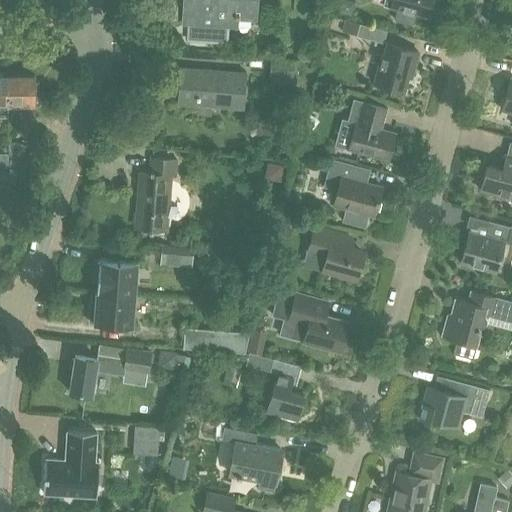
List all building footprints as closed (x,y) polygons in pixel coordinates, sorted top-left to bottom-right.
[(183,0),(182,23),(226,26),(227,17),(250,18),(251,0),(183,0)] [(383,0),(382,4),(396,8),(394,16),(397,20),(409,23),(413,21),(415,13),(427,16),(431,0),(383,0)] [(342,31),(356,35),(383,42),(386,30),(345,19),(342,31)] [(245,32),(261,32),(261,20),(246,20),(245,32)] [(411,76),(417,51),(387,43),(383,56),(381,56),(374,83),(403,90),(407,75),(411,76)] [(294,67),(269,66),(268,82),(293,83),(294,67)] [(242,108),(245,72),(180,67),(178,103),(242,108)] [(0,74),(0,114),(8,114),(8,104),(9,74),(0,74)] [(9,74),(8,104),(27,103),(23,116),(33,119),(38,103),(38,94),(34,94),(33,74),(9,74)] [(511,79),(510,79),(501,108),(511,110),(511,79)] [(355,121),(348,145),(348,148),(388,159),(395,132),(380,128),(386,107),(363,101),(357,122),(355,121)] [(18,167),(25,144),(14,141),(9,164),(18,167)] [(511,141),(509,141),(502,168),(486,164),(480,189),(508,197),(507,201),(511,202),(511,141)] [(175,175),(176,159),(150,157),(149,172),(140,171),(136,227),(166,229),(170,175),(175,175)] [(336,189),(332,204),(345,208),(342,219),(365,225),(368,214),(373,215),(381,186),(349,178),(353,164),(331,158),(323,186),(336,189)] [(282,179),(285,162),(268,159),(265,175),(282,179)] [(0,182),(13,187),(17,174),(0,168),(0,182)] [(282,214),(278,227),(287,229),(291,216),(282,214)] [(470,225),(469,230),(460,261),(495,271),(503,240),(511,242),(511,237),(511,226),(469,215),(467,225),(470,225)] [(356,278),(363,253),(337,246),(340,234),(314,227),(308,248),(326,253),(321,269),(356,278)] [(191,263),(193,247),(157,245),(156,260),(191,263)] [(137,262),(95,258),(93,279),(97,280),(96,290),(134,293),(137,262)] [(382,285),(387,268),(376,265),(371,282),(382,285)] [(272,314),(288,318),(307,324),(303,340),(337,349),(345,320),(316,312),(320,299),(279,288),(272,314)] [(448,319),(445,318),(440,336),(456,340),(453,353),(472,358),(484,314),(511,321),(511,300),(469,289),(466,300),(454,297),(448,319)] [(131,325),(134,293),(96,290),(95,301),(91,301),(89,322),(131,325)] [(203,349),(244,352),(244,350),(249,331),(204,328),(203,349)] [(248,342),(246,351),(261,354),(263,345),(248,342)] [(97,358),(77,355),(77,356),(74,356),(69,391),(92,394),(96,368),(123,372),(124,367),(147,371),(150,351),(99,343),(97,358)] [(248,352),(245,363),(269,370),(272,358),(248,352)] [(296,418),(303,393),(288,389),(292,376),(277,372),(266,410),(296,418)] [(457,426),(461,409),(482,415),(489,387),(469,382),(465,396),(427,385),(423,400),(436,403),(431,419),(457,426)] [(157,454),(159,426),(134,424),(133,453),(157,454)] [(235,441),(228,473),(259,479),(258,486),(273,489),(274,482),(275,482),(282,450),(254,444),(257,432),(224,426),(221,438),(235,441)] [(43,495),(97,496),(98,462),(91,461),(92,432),(63,431),(62,460),(44,460),(43,495)] [(412,474),(396,470),(386,511),(422,511),(430,479),(437,480),(442,457),(416,452),(412,474)] [(511,473),(508,469),(500,476),(507,484),(511,479),(511,473)] [(230,511),(234,497),(207,491),(201,511),(230,511)] [(475,508),(473,511),(505,511),(508,500),(492,496),(489,511),(475,508)]
